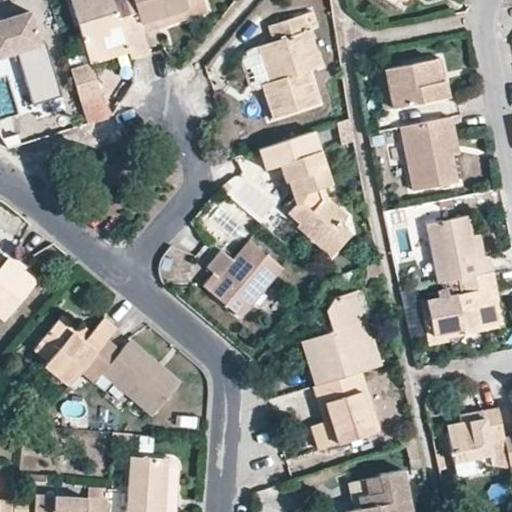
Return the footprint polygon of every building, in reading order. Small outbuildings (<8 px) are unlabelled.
[(139,22),(132,0),(70,0),(91,65),(127,54),(129,60),(149,54),(139,22)] [(132,0),(139,22),(157,18),(206,3),(205,0),(132,0)] [(209,11),(206,3),(157,18),(159,28),(209,11)] [(269,23),(274,38),(258,44),(270,80),(263,82),(274,116),(320,101),(308,67),(321,62),(309,26),(316,23),(312,9),(269,23)] [(40,44),(29,11),(0,19),(0,59),(18,53),(34,104),(61,95),(45,42),(40,44)] [(385,70),(385,72),(392,109),(446,98),(438,60),(385,70)] [(100,95),(91,65),(71,70),(81,100),(100,95)] [(384,111),(392,109),(385,72),(377,73),(384,111)] [(109,110),(100,95),(81,100),(87,122),(107,117),(109,110)] [(456,184),(451,158),(446,136),(454,134),(451,118),(399,128),(412,192),(456,184)] [(458,157),(454,134),(446,136),(451,158),(458,157)] [(296,158),(289,139),(259,149),(266,168),(281,163),(295,204),(289,212),(301,224),(299,226),(332,256),(352,235),(341,224),(347,216),(327,197),(324,187),(333,184),(320,150),(296,158)] [(227,182),(221,189),(226,193),(232,187),(227,182)] [(417,287),(456,279),(492,272),(489,256),(481,257),(477,239),(472,215),(406,228),(417,287)] [(485,237),(477,239),(481,257),(489,256),(485,237)] [(221,277),(215,273),(204,286),(242,318),(284,268),(252,241),(235,261),(221,277)] [(208,267),(215,273),(221,277),(235,261),(223,251),(208,267)] [(0,315),(6,320),(38,283),(9,259),(0,267),(0,315)] [(492,272),(456,279),(460,294),(421,303),(427,336),(462,329),(464,335),(503,325),(492,272)] [(315,386),(361,371),(382,365),(358,290),(337,296),(325,309),(333,331),(300,341),(315,386)] [(70,383),(81,370),(108,339),(116,329),(103,318),(83,340),(73,331),(77,327),(63,316),(32,350),(70,383)] [(108,339),(81,370),(95,382),(103,373),(153,414),(182,382),(130,339),(121,350),(108,339)] [(361,371),(315,386),(325,421),(332,445),(379,430),(361,371)] [(489,447),(505,444),(504,438),(498,409),(480,412),(481,420),(448,427),(455,462),(490,455),(489,447)] [(318,449),(332,445),(325,421),(311,425),(318,449)] [(406,446),(417,442),(414,430),(400,435),(404,446),(406,446)] [(422,467),(417,442),(406,446),(413,469),(422,467)] [(163,511),(167,459),(132,456),(127,511),(163,511)] [(172,460),(167,459),(163,511),(176,511),(179,467),(172,460)] [(359,507),(356,508),(356,511),(412,511),(404,470),(378,474),(379,478),(355,484),(359,507)] [(89,488),(89,498),(108,500),(109,490),(89,488)] [(18,492),(17,500),(32,500),(33,494),(18,492)] [(107,511),(108,500),(89,498),(37,495),(36,511),(107,511)] [(31,511),(32,500),(17,500),(15,511),(31,511)] [(0,511),(12,511),(13,502),(0,501),(0,511)]
